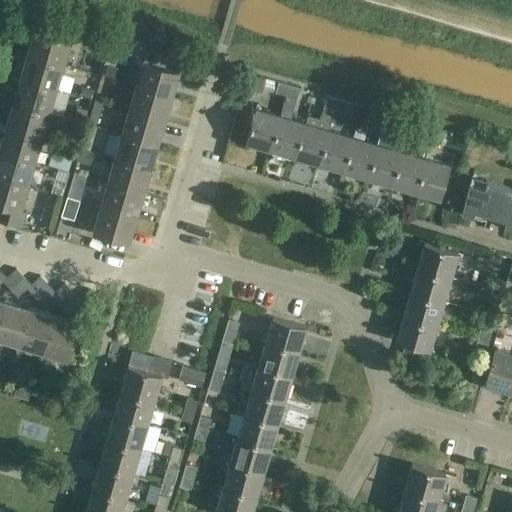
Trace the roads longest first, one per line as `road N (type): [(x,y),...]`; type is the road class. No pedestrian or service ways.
road 1 (residential): [(389,414),(364,337),(345,309),(197,258),(171,265)]
road 2 (residential): [(171,265),(166,239),(212,81)]
road 3 (residential): [(171,265),(101,271),(0,242)]
road 4 (residential): [(511,449),(389,414)]
